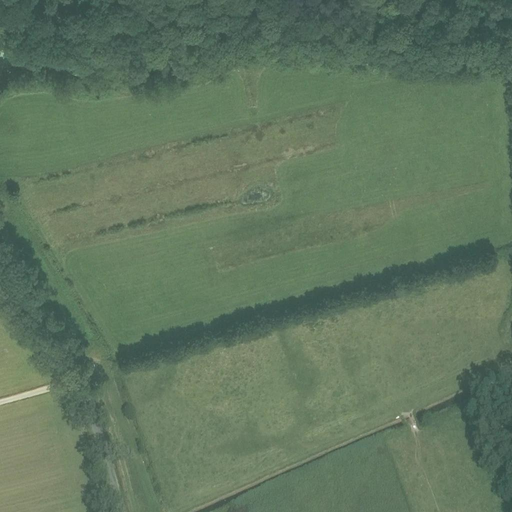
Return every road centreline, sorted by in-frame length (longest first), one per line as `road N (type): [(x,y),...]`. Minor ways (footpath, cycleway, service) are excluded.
road 1 (tertiary): [(118,511),(69,378)]
road 2 (tertiary): [(69,378),(0,257)]
